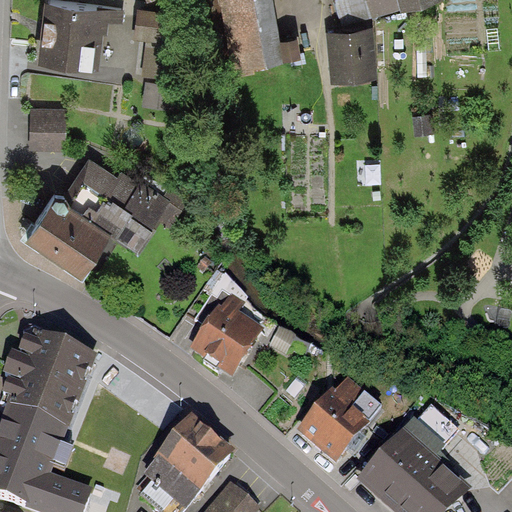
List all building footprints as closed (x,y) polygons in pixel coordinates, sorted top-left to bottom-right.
[(125,4),(99,0),(44,0),(37,53),(99,62),(104,27),(107,27),(109,17),(123,19),(125,4)] [(280,32),(274,0),(221,0),(232,65),(284,56),(283,52),(280,32)] [(373,11),(369,0),(337,0),(344,23),(373,20),(373,11)] [(369,0),(373,11),(414,0),(369,0)] [(171,7),(138,3),(134,34),(146,35),(168,38),(171,7)] [(344,23),(325,25),(331,78),(377,73),(373,20),(344,23)] [(297,29),(280,32),(283,52),(301,49),(297,29)] [(146,35),(142,72),(164,74),(168,38),(146,35)] [(178,81),(146,78),(143,102),(175,105),(178,81)] [(31,104),(29,145),(65,147),(67,105),(31,104)] [(430,111),(413,113),(415,133),(433,131),(430,111)] [(81,267),(110,224),(138,243),(158,214),(170,195),(164,191),(141,175),(139,178),(121,166),(118,172),(89,152),(63,191),(54,185),(25,229),(81,267)] [(171,180),(164,191),(170,195),(158,214),(170,222),(190,192),(171,180)] [(222,307),(230,296),(222,291),(217,299),(212,295),(195,320),(203,325),(208,318),(210,319),(219,305),(222,307)] [(245,303),(231,294),(230,296),(222,307),(219,305),(210,319),(208,318),(203,325),(200,330),(202,331),(190,348),(233,377),(266,330),(239,311),(245,303)] [(8,376),(0,398),(0,402),(72,429),(98,354),(28,324),(18,353),(12,350),(3,373),(8,376)] [(296,337),(280,327),(270,344),(286,354),(296,337)] [(384,409),(347,378),(336,392),(333,389),(297,431),(336,464),(384,409)] [(0,402),(0,498),(37,511),(85,511),(95,486),(56,471),(72,429),(0,402)] [(236,452),(192,414),(155,457),(157,459),(144,475),(185,511),(236,452)] [(445,446),(414,418),(357,481),(391,511),(451,511),(471,490),(435,457),(445,446)] [(261,511),(263,511),(231,483),(205,511),(261,511)]
